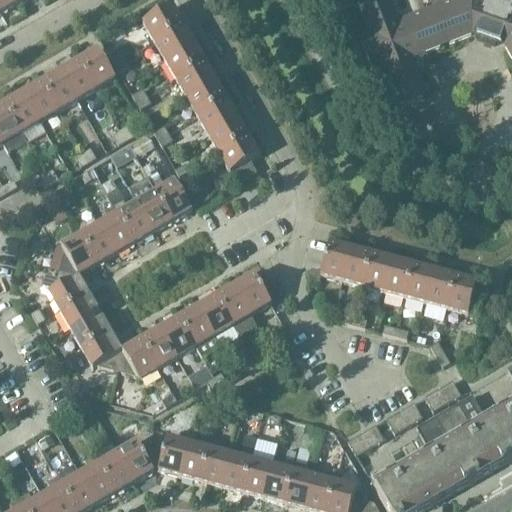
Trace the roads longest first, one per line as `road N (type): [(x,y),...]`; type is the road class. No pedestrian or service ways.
road 1 (residential): [(388,379),(343,365),(288,275),(306,189)]
road 2 (residential): [(196,0),(306,189)]
road 3 (residential): [(0,447),(31,429),(41,408),(0,337)]
